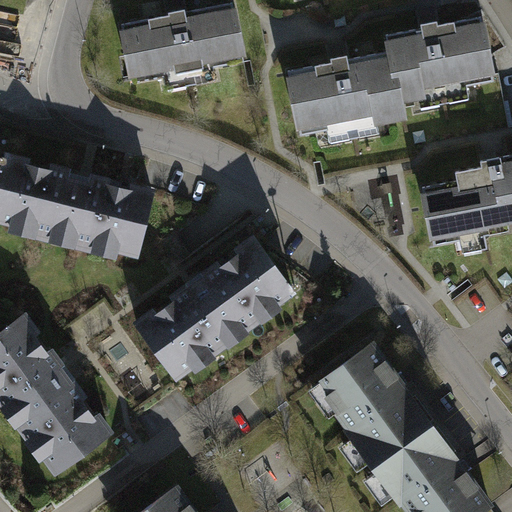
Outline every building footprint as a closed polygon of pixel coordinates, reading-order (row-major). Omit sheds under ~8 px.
[(124,33),(120,33),(129,84),(166,77),(168,90),(212,82),(210,67),(242,61),(241,56),(246,55),(237,11),(234,12),(232,5),(186,14),(185,11),(174,13),(168,14),(169,17),(122,26),(124,33)] [(386,33),(390,51),(348,59),(348,56),(337,58),(332,59),(332,62),(289,70),(301,131),(329,126),(332,140),(378,132),(376,123),(407,117),(404,101),(420,98),(421,108),(472,99),(469,84),(499,78),(486,15),(439,24),(439,20),(425,23),(421,24),(422,27),(386,33)] [(83,172),(6,153),(0,179),(0,228),(139,262),(156,190),(83,172)] [(457,171),(460,186),(423,193),(433,242),(462,237),(465,251),(488,247),(485,232),(511,226),(511,158),(504,160),(504,157),(486,160),(482,161),(483,166),(457,171)] [(188,284),(131,324),(177,388),(301,299),(255,236),(188,284)] [(30,313),(0,333),(0,405),(54,481),(118,436),(66,363),(30,313)] [(403,382),(374,343),(319,383),(328,395),(323,399),(405,511),(486,511),(494,507),(463,464),(403,382)] [(199,511),(181,486),(145,511),(199,511)]
